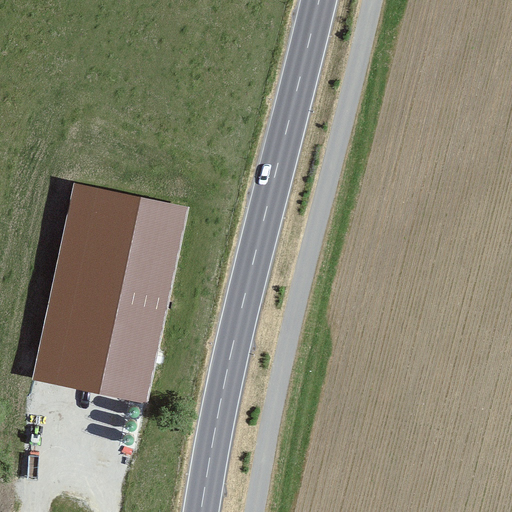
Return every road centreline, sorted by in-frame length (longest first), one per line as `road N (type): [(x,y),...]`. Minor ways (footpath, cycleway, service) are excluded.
road 1 (track): [(370,0),(254,511)]
road 2 (secondary): [(204,511),(314,0)]
